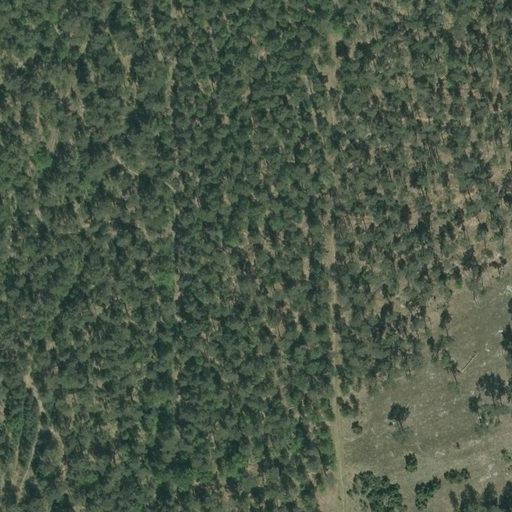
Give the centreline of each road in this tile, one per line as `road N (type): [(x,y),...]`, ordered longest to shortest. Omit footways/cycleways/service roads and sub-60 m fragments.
road 1 (track): [(174,511),(172,0)]
road 2 (track): [(338,511),(334,190)]
road 3 (track): [(334,190),(333,0)]
